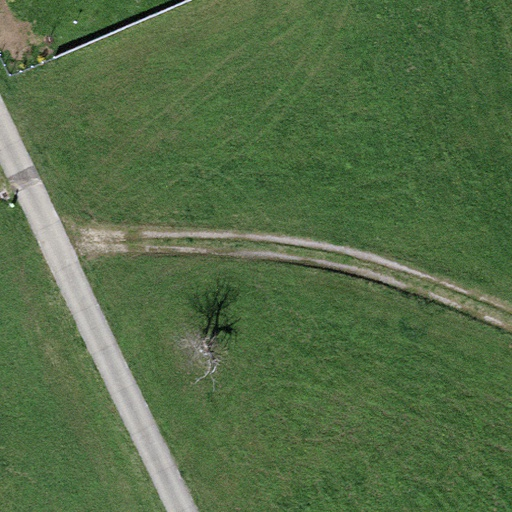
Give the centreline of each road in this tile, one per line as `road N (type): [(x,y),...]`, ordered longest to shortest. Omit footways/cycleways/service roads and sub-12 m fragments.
road 1 (track): [(47,243),(181,241),(295,252),(511,328)]
road 2 (track): [(172,511),(0,145)]
